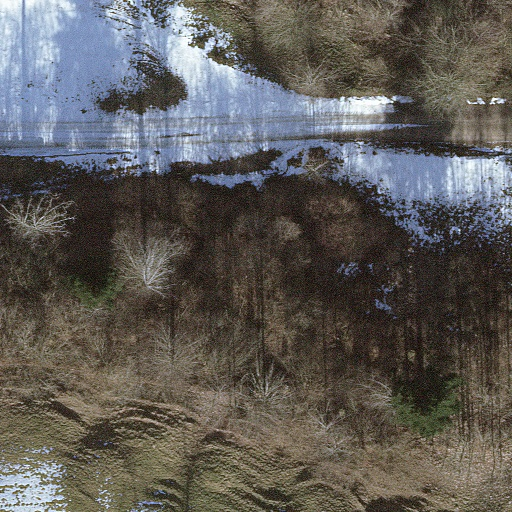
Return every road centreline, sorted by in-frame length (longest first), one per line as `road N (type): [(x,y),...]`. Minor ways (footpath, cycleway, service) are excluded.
road 1 (track): [(0,128),(511,131)]
road 2 (track): [(267,126),(89,0)]
